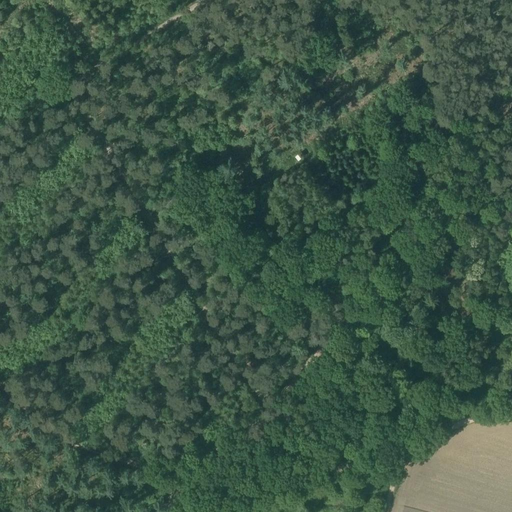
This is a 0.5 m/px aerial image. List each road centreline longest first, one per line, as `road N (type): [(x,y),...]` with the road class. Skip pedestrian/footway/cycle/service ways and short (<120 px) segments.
road 1 (track): [(449,222),(348,313),(269,408)]
road 2 (track): [(201,474),(184,480),(69,444),(0,383)]
road 3 (track): [(408,458),(265,486)]
